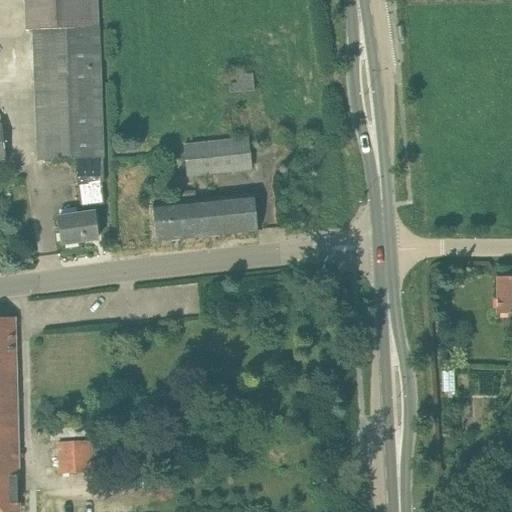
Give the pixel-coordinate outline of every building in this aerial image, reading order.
[(80,206),(77,207),(78,214),(58,217),(62,244),(97,240),(92,205),(104,204),(101,181),(103,180),(100,155),(103,154),(97,0),(24,0),(26,29),(33,29),(38,159),(74,158),(80,206)] [(253,73),(228,75),(230,92),(232,92),(255,90),(254,74),(253,73)] [(248,138),(184,145),(187,176),(251,170),(248,138)] [(183,201),(152,204),(156,242),(257,231),(254,194),(198,199),(198,192),(183,194),(183,201)] [(497,314),(511,313),(511,276),(497,277),(497,314)] [(0,373),(15,373),(13,317),(0,317),(0,373)] [(15,373),(0,373),(0,429),(16,429),(15,373)] [(50,429),(51,438),(92,435),(92,425),(50,429)] [(0,429),(0,511),(1,511),(9,511),(18,511),(16,429),(0,429)] [(58,441),(60,472),(92,470),(90,439),(58,441)]
